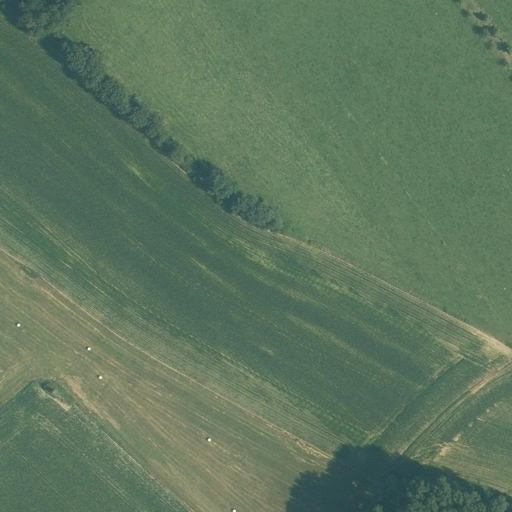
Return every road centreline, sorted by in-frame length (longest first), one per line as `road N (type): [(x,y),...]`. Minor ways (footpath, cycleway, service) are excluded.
road 1 (track): [(0,234),(113,320),(362,453),(382,447),(457,346),(449,321),(428,308),(227,207),(0,7)]
road 2 (track): [(511,365),(480,381),(404,458),(372,511)]
